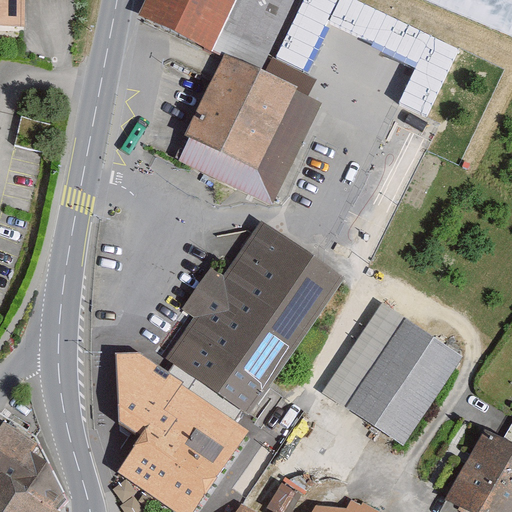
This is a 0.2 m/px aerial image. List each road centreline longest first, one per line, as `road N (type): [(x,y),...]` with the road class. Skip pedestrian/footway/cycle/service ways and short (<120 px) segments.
road 1 (secondary): [(117,0),(57,354)]
road 2 (secondary): [(57,354),(90,511)]
